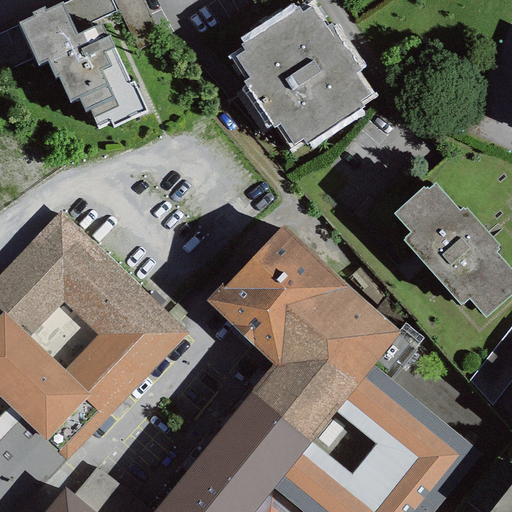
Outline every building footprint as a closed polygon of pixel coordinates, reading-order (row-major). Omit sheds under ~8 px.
[(35,9),(20,15),(38,56),(46,52),(54,70),(56,69),(67,95),(77,91),(83,105),(87,102),(96,122),(110,116),(112,119),(147,104),(134,75),(131,77),(109,28),(107,29),(101,16),(76,27),(64,0),(48,0),(46,1),(44,0),(41,0),(33,4),(35,9)] [(118,0),(132,22),(158,8),(153,0),(118,0)] [(298,1),(241,39),(245,45),(236,51),(250,72),(243,76),(274,122),(280,118),(294,139),(303,133),(307,139),(364,101),(360,95),(370,89),(355,67),(361,64),(331,18),(325,21),(310,0),(302,6),(298,1)] [(423,181),(393,207),(410,226),(402,233),(460,299),(469,292),(485,311),(511,287),(511,258),(499,243),(497,241),(499,239),(466,201),(464,203),(462,201),(459,204),(435,177),(428,182),(426,180),(424,182),(423,181)] [(189,332),(60,211),(0,273),(0,394),(8,402),(67,456),(189,332)] [(221,279),(205,297),(275,358),(251,386),(310,438),(372,361),(402,327),(279,220),(225,282),(221,279)] [(431,511),(482,451),(372,361),(310,438),(248,511),(431,511)] [(101,511),(65,482),(40,511),(248,511),(310,438),(251,386),(146,511),(101,511)] [(8,402),(0,411),(0,511),(15,511),(67,456),(8,402)] [(511,511),(511,475),(488,505),(497,511),(511,511)]
